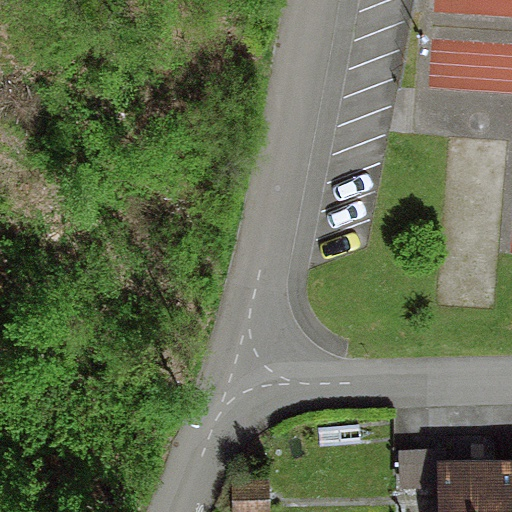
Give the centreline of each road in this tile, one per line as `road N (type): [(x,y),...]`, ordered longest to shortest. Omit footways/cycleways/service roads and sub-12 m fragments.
road 1 (residential): [(318,0),(291,164),(246,349)]
road 2 (residential): [(246,349),(326,374),(511,375)]
road 3 (residential): [(246,349),(196,511)]
